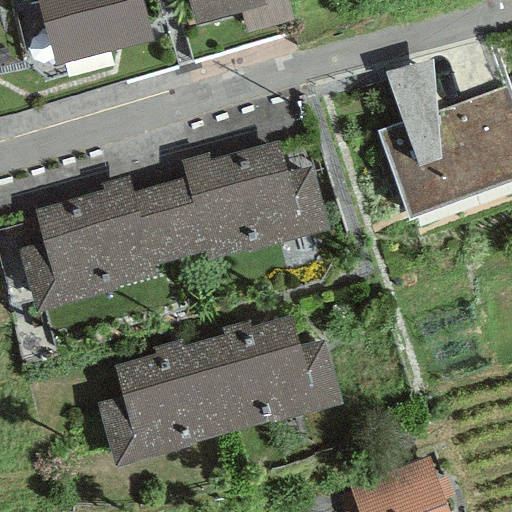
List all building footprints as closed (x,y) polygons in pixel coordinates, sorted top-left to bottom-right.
[(38,0),(56,67),(152,41),(141,0),(8,0),(10,7),(38,0)] [(187,0),(193,24),(265,6),(263,0),(187,0)] [(434,61),(385,74),(402,125),(436,113),(434,61)] [(378,133),(409,221),(511,182),(511,103),(506,89),(436,113),(402,125),(378,133)] [(209,153),(180,161),(185,179),(205,252),(208,264),(328,232),(310,166),(287,173),(279,142),(211,161),(209,153)] [(133,193),(128,177),(100,185),(102,191),(33,210),(42,244),(18,251),(35,312),(157,279),(153,266),(133,193)] [(185,179),(133,193),(153,266),(205,252),(185,179)] [(224,336),(205,341),(231,433),(313,409),(315,415),(342,407),(322,340),(299,347),(290,318),(250,329),(248,321),(221,328),(224,336)] [(231,433),(205,341),(182,348),(180,340),(154,348),(156,353),(114,365),(122,395),(96,402),(115,466),(231,433)] [(339,497),(344,511),(447,511),(429,459),(349,487),(351,493),(339,497)]
